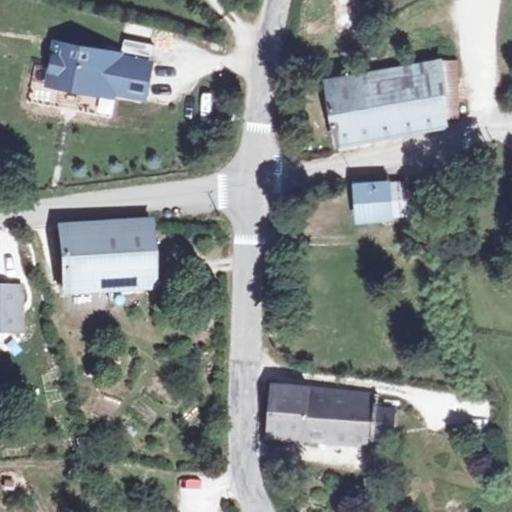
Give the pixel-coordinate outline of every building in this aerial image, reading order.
[(93,80),(109,84),(115,60),(117,55),(55,41),(45,83),(89,93),(93,80)] [(115,60),(109,84),(93,80),(89,93),(106,97),(107,91),(138,99),(145,68),(115,60)] [(358,77),(366,141),(435,130),(436,98),(441,98),(444,82),(436,81),(438,60),(358,77)] [(332,147),(366,141),(358,77),(323,84),(332,147)] [(404,201),(406,175),(357,179),(360,214),(387,212),(386,202),(404,201)] [(147,275),(147,216),(46,222),(53,282),(147,275)] [(0,281),(0,329),(7,330),(8,281),(0,281)] [(282,432),(382,438),(388,384),(286,377),(282,432)]
